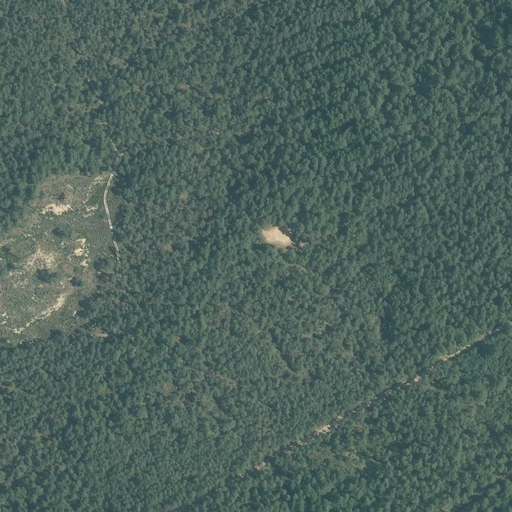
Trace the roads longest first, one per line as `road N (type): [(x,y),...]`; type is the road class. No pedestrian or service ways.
road 1 (track): [(61,0),(117,151),(105,206),(162,511)]
road 2 (track): [(511,323),(184,511)]
road 3 (track): [(117,155),(200,140),(396,75),(407,50),(410,0)]
road 4 (track): [(0,378),(88,336),(130,330)]
